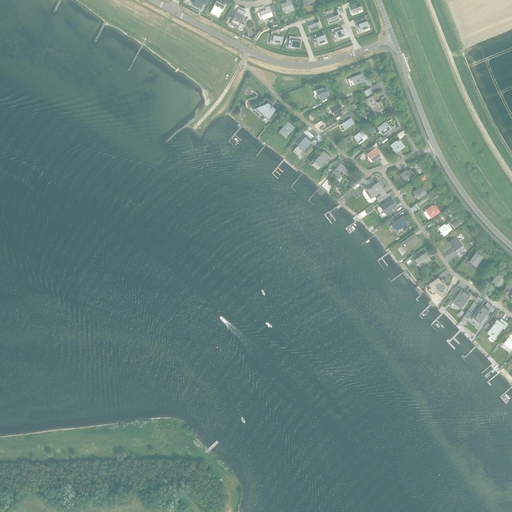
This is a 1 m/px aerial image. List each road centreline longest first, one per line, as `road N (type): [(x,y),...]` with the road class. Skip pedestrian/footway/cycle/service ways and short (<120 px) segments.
road 1 (tertiary): [(392,37),(333,60),(291,65),(171,10)]
road 2 (residential): [(511,315),(452,272),(379,168)]
road 3 (unclassified): [(511,174),(480,124),(428,0)]
road 4 (tertiary): [(511,246),(479,214),(435,147)]
